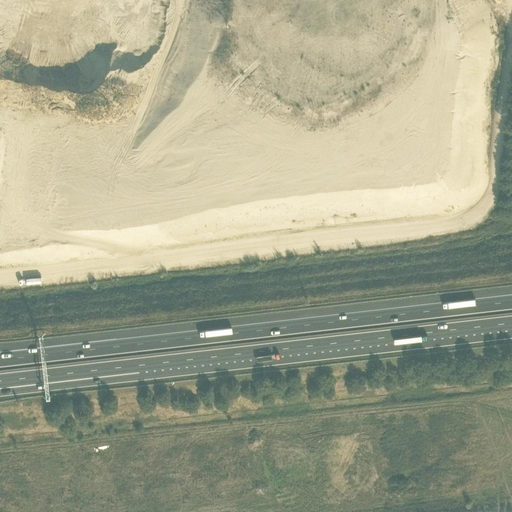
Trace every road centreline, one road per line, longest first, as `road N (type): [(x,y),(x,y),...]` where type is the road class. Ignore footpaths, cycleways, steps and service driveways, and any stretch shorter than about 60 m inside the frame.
road 1 (motorway): [(511,302),(0,359)]
road 2 (track): [(511,393),(0,449)]
road 3 (unknown): [(167,0),(511,37)]
road 4 (motorway): [(170,361),(511,323)]
road 5 (motorway): [(0,391),(139,376),(170,361)]
road 6 (motorway): [(0,381),(170,361)]
